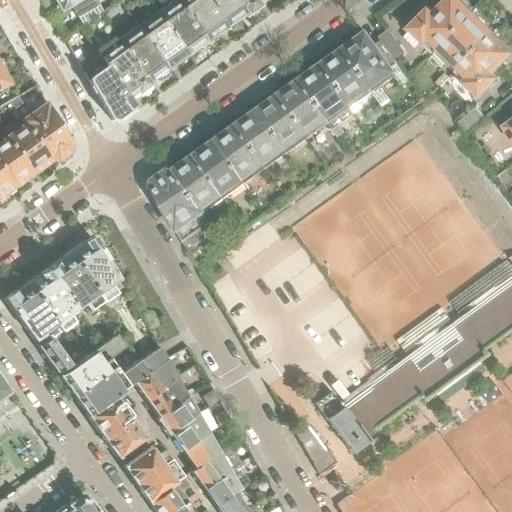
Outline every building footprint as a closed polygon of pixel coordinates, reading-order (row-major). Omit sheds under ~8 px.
[(53,0),(62,14),(72,8),(78,19),(95,9),(100,7),(110,0),(53,0)] [(207,43),(176,0),(175,0),(157,14),(186,58),(189,56),(192,56),(198,52),(199,49),(207,43)] [(228,28),(207,0),(176,0),(207,43),(209,42),(212,42),(217,38),(218,35),(228,28)] [(249,16),(237,0),(207,0),(228,28),(231,28),(237,24),(238,21),(246,15),(248,18),(249,16)] [(237,0),(249,16),(252,17),(258,12),(259,9),(261,8),(259,6),(267,0),(237,0)] [(425,46),(434,54),(470,17),(452,0),(451,0),(444,7),(439,2),(419,23),(415,20),(403,31),(422,49),(425,46)] [(186,58),(157,14),(137,27),(168,71),(177,65),(180,65),(185,61),(186,58)] [(453,74),(490,37),(470,17),(434,54),(453,74)] [(167,72),(168,71),(137,27),(118,41),(149,85),(157,79),(160,79),(166,75),(167,72)] [(343,53),(371,93),(396,75),(388,64),(394,60),(404,53),(396,41),(395,42),(388,32),(379,39),(381,43),(373,48),(365,37),(363,39),(359,39),(352,44),(351,47),(343,53)] [(490,37),(453,74),(463,83),(459,86),(478,105),(490,94),(486,90),(506,69),(501,64),(509,56),(490,37)] [(149,85),(118,41),(98,55),(131,101),(137,96),(138,97),(139,95),(142,95),(148,91),(149,88),(151,87),(149,85)] [(131,101),(98,55),(92,60),(90,57),(84,61),(78,51),(72,54),(78,65),(89,83),(88,84),(111,123),(118,124),(130,115),(137,110),(131,101)] [(349,108),(371,93),(343,53),(341,54),(338,54),(331,59),(330,62),(321,68),(349,108)] [(349,108),(321,68),(320,70),(316,70),(309,74),(308,78),(299,84),(328,124),(349,108)] [(0,70),(0,95),(7,92),(5,89),(9,87),(8,84),(9,82),(5,76),(3,75),(0,70)] [(441,87),(449,79),(444,74),(436,83),(441,87)] [(307,138),(328,124),(299,84),(298,85),(295,85),(288,90),(287,93),(279,99),(307,138)] [(22,126),(50,164),(55,160),(57,163),(59,163),(62,163),(68,159),(69,155),(70,154),(71,149),(45,104),(30,115),(17,97),(9,102),(22,121),(19,123),(22,126)] [(307,138),(279,99),(277,100),(274,100),(267,105),(266,108),(258,114),(286,153),(307,138)] [(466,136),(485,120),(476,109),(458,124),(466,136)] [(366,120),(359,110),(354,114),(361,124),(366,120)] [(286,153),(258,114),(256,115),(253,115),(246,120),(245,123),(236,129),(265,169),(286,153)] [(511,119),(502,127),(499,129),(503,134),(504,133),(511,144),(511,119)] [(43,169),(50,164),(22,126),(6,138),(33,176),(36,176),(43,172),(43,169)] [(344,134),(339,126),(332,130),(338,139),(344,134)] [(244,184),(265,169),(236,129),(235,130),(232,130),(225,135),(224,138),(215,144),(244,184)] [(33,176),(6,138),(0,142),(0,169),(15,189),(18,190),(25,185),(25,182),(33,176)] [(321,151),(315,142),(311,144),(318,153),(321,151)] [(244,184),(215,144),(214,145),(210,145),(204,150),(203,153),(194,160),(222,199),(244,184)] [(222,199),(194,160),(193,160),(190,160),(183,165),(182,168),(173,175),(190,198),(204,216),(206,215),(204,212),(222,199)] [(7,195),(15,189),(0,169),(0,202),(6,198),(7,195)] [(164,212),(190,198),(173,175),(169,177),(167,174),(165,175),(161,174),(154,179),(154,183),(152,185),(151,190),(164,212)] [(215,233),(204,216),(190,198),(164,212),(189,256),(197,250),(195,247),(215,233)] [(66,253),(100,302),(120,287),(115,280),(118,277),(97,241),(94,243),(89,237),(66,253)] [(86,311),(100,302),(66,253),(45,268),(74,309),(81,304),(86,311)] [(428,403),(491,357),(487,352),(511,334),(511,258),(503,264),(335,387),(313,403),(319,411),(349,452),(424,398),(428,403)] [(74,309),(45,268),(25,282),(59,330),(72,321),(67,314),(74,309)] [(2,298),(36,346),(48,337),(57,331),(59,330),(25,282),(2,298)] [(71,396),(113,367),(107,357),(123,346),(114,334),(91,351),(57,375),(71,396)] [(48,337),(36,346),(54,372),(67,364),(48,337)] [(147,373),(165,360),(158,347),(138,361),(147,373)] [(113,396),(132,383),(147,373),(138,361),(137,360),(117,374),(113,367),(71,396),(85,416),(113,396)] [(175,378),(165,360),(147,373),(132,383),(145,400),(175,378)] [(157,417),(185,396),(175,378),(145,400),(157,417)] [(0,397),(8,392),(0,380),(0,397)] [(85,416),(100,436),(134,412),(132,409),(125,413),(113,396),(85,416)] [(157,417),(169,434),(196,415),(185,396),(157,417)] [(169,434),(181,451),(206,433),(215,427),(205,409),(196,415),(169,434)] [(228,419),(223,409),(214,414),(218,420),(216,421),(218,425),(228,419)] [(137,416),(134,412),(100,436),(115,457),(143,438),(130,420),(137,416)] [(335,462),(305,422),(292,432),(318,475),(328,467),(335,462)] [(216,452),(206,433),(181,451),(193,468),(216,452)] [(122,467),(134,485),(170,460),(164,451),(156,457),(150,447),(122,467)] [(227,470),(216,452),(193,468),(190,471),(202,488),(227,470)] [(134,485),(147,502),(182,477),(170,460),(134,485)] [(245,466),(242,461),(241,460),(233,466),(237,472),(245,466)] [(237,489),(227,470),(202,488),(214,505),(237,489)] [(147,502),(153,511),(166,511),(184,500),(179,492),(188,486),(182,477),(147,502)] [(342,486),(335,477),(328,482),(335,491),(342,486)] [(239,511),(247,507),(237,489),(214,505),(218,511),(239,511)] [(166,511),(203,511),(206,510),(193,493),(184,500),(166,511)] [(70,511),(94,511),(86,500),(87,500),(75,498),(65,505),(70,511)]
